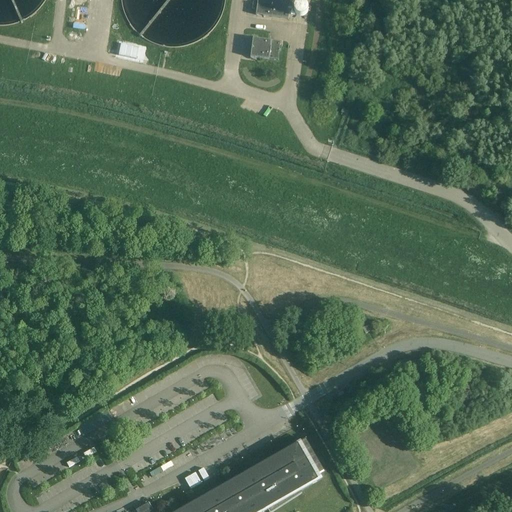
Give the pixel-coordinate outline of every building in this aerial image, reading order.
[(257,0),(255,16),(288,20),(290,0),(257,0)] [(252,39),(250,58),(269,61),(278,62),(280,43),(271,42),(252,39)] [(362,329),(365,335),(371,332),(368,326),(362,329)] [(78,428),(83,436),(110,421),(105,412),(78,428)] [(263,511),(267,510),(299,491),(300,491),(320,480),(317,475),(299,444),(280,455),(212,493),(179,511),(153,511),(145,498),(132,505),(136,511),(263,511)] [(203,469),(198,472),(204,482),(209,479),(203,469)] [(196,487),(201,484),(195,474),(190,477),(196,487)] [(190,477),(184,480),(190,490),(196,487),(190,477)]
